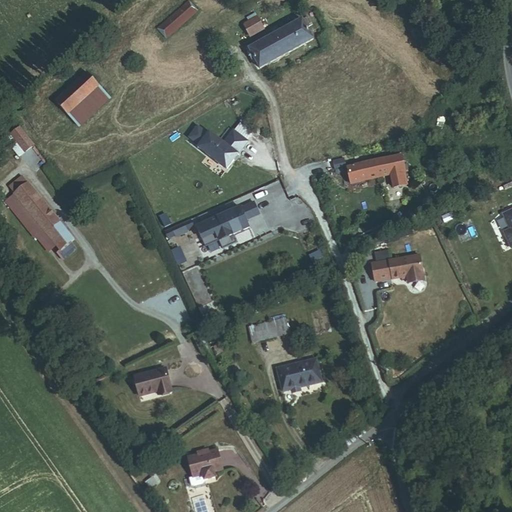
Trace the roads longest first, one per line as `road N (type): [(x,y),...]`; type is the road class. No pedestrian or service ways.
road 1 (unclassified): [(270,511),(398,414)]
road 2 (tertiary): [(398,414),(511,326)]
